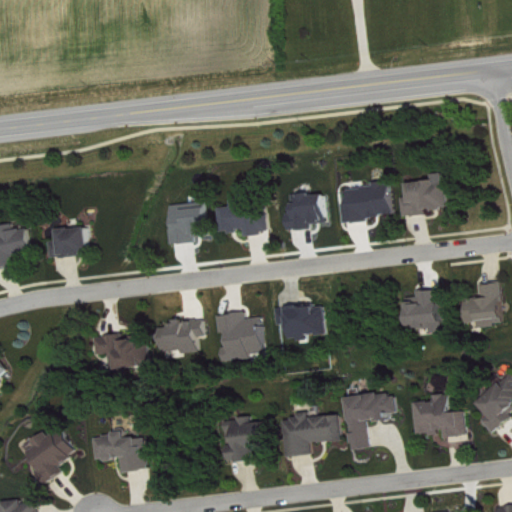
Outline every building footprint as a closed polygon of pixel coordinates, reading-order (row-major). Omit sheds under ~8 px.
[(407,179),(446,175),(448,203),(426,205),(427,211),(403,213),(402,194),(409,193),(407,179)] [(388,180),(383,181),(382,178),(372,179),(373,183),(338,188),(343,220),(351,218),(351,221),(368,219),(367,215),(393,211),(388,180)] [(335,221),(333,192),(300,195),(302,212),(295,213),(297,230),(321,228),(320,223),(335,221)] [(247,193),(229,195),(230,203),(218,204),(221,228),(229,227),(229,231),(238,229),(237,225),(244,224),(245,233),(261,231),(260,228),(267,227),(263,196),(248,198),(247,193)] [(86,222),(70,224),(70,222),(56,224),(58,237),(49,239),(51,254),(60,252),(60,255),(83,251),(82,247),(90,245),(86,222)] [(0,236),(0,240),(3,253),(0,253),(0,270),(24,266),(22,256),(40,252),(35,227),(22,230),(20,223),(6,226),(8,235),(0,236)] [(489,285),(491,298),(475,300),(477,322),(511,318),(508,283),(489,285)] [(452,331),(447,289),(425,291),(426,297),(414,299),(417,329),(437,327),(438,333),(452,331)] [(274,351),(270,317),(254,319),(253,312),(226,315),(229,334),(236,333),(237,346),(230,347),(232,362),(259,358),(259,353),(274,351)] [(212,319),(178,321),(179,327),(167,327),(169,353),(208,351),(207,338),(213,337),(212,319)] [(157,337),(132,340),(131,334),(105,337),(107,354),(118,353),(120,370),(160,366),(157,337)] [(0,385),(18,370),(5,355),(0,359),(0,385)] [(488,402),(499,415),(492,420),(502,431),(511,422),(511,383),(511,385),(510,383),(488,402)] [(357,398),(363,450),(381,447),(378,422),(401,419),(400,413),(407,412),(404,392),(357,398)] [(423,403),(427,435),(453,432),(454,437),(477,435),(475,411),(461,412),(460,394),(443,395),(443,401),(423,403)] [(349,413),(294,417),(296,456),(322,455),(321,442),(351,440),(349,413)] [(279,421),(261,423),(261,417),(233,420),(237,463),(263,460),(262,451),(282,449),(279,421)] [(56,483),(74,471),(69,464),(87,452),(71,429),(59,437),(55,432),(41,441),(45,447),(36,453),(56,483)] [(157,469),(154,436),(136,438),(135,432),(104,436),(106,460),(130,458),(132,472),(157,469)] [(47,511),(47,502),(32,503),(32,500),(12,502),(12,511),(47,511)]
